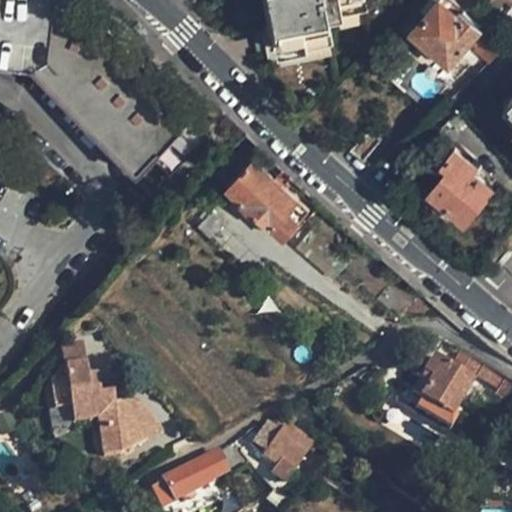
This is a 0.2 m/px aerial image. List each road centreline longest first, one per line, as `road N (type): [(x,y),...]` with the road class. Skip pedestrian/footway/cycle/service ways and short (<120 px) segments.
road 1 (secondary): [(511,330),(267,117),(149,0)]
road 2 (unknown): [(511,355),(442,306),(400,307),(136,468)]
road 3 (residential): [(0,88),(13,90),(106,189),(103,215),(65,264)]
road 4 (unknown): [(335,176),(511,36)]
